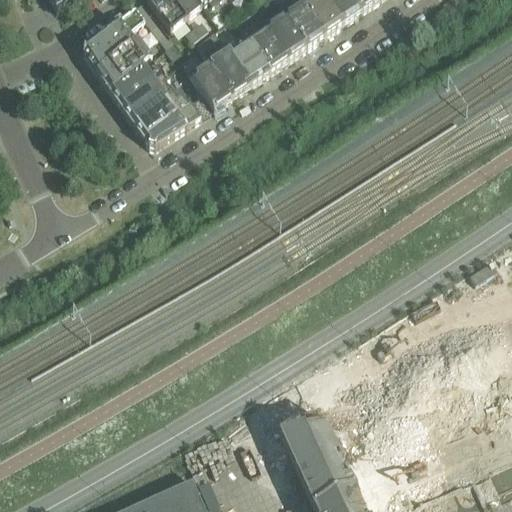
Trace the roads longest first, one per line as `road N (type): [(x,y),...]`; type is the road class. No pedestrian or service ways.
road 1 (secondary): [(42,511),(318,349),(511,220)]
road 2 (residential): [(433,0),(157,181)]
road 3 (residential): [(157,181),(58,49)]
road 4 (residential): [(57,240),(0,106)]
